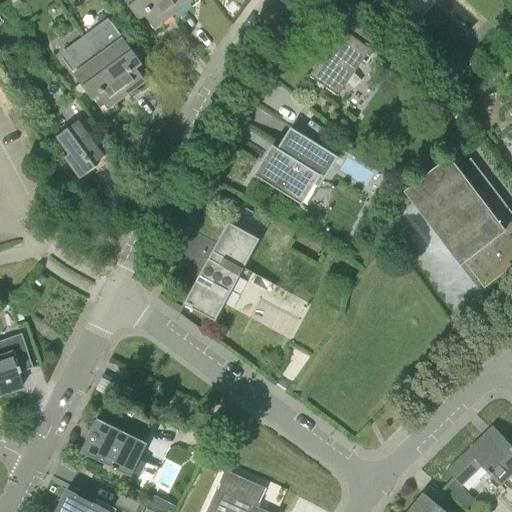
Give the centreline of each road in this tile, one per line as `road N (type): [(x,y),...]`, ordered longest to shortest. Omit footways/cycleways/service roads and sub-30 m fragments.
road 1 (residential): [(119,292),(231,74),(279,0)]
road 2 (residential): [(375,487),(119,292)]
road 3 (residential): [(34,462),(119,292)]
road 4 (residential): [(497,363),(375,487)]
